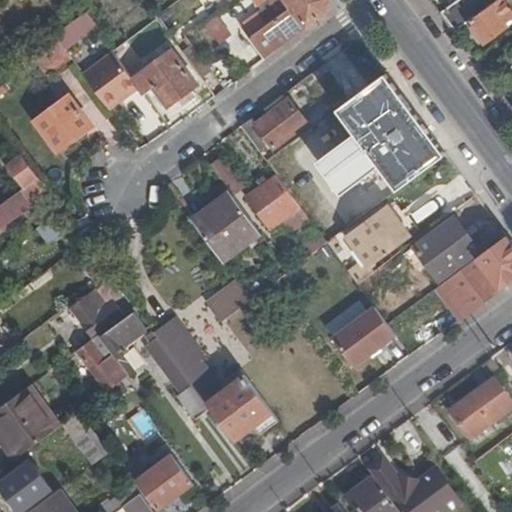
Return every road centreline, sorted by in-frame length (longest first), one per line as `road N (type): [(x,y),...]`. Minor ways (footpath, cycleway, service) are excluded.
road 1 (residential): [(239,511),(511,312)]
road 2 (residential): [(372,0),(114,195)]
road 3 (tertiary): [(375,0),(511,175)]
